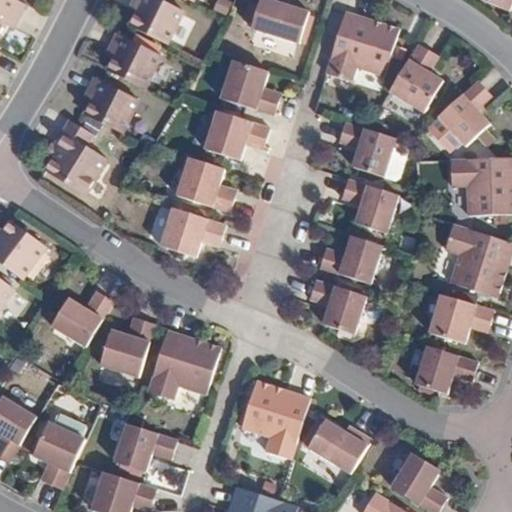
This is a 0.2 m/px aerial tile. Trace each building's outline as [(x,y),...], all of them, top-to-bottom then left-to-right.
[(23,2),(19,0),(0,0),(0,25),(7,12),(17,17),(23,2)] [(159,0),(190,15),(197,0),(159,0)] [(511,0),(472,0),(467,14),(497,27),(504,11),(497,8),(499,1),(511,7),(511,0)] [(183,26),(137,2),(128,21),(139,26),(132,42),(165,61),(183,26)] [(243,50),(294,68),(304,37),(275,26),(276,18),(256,11),(243,50)] [(389,51),(340,36),(322,95),(349,103),(355,87),(376,94),(389,51)] [(164,71),(120,48),(111,68),(121,73),(114,89),(146,106),(164,71)] [(428,72),(414,63),(386,106),(422,130),(441,101),(427,90),(423,96),(416,92),(428,72)] [(215,122),(268,140),(272,127),(246,117),(248,109),(258,111),(265,94),(229,81),(215,122)] [(138,118),(94,94),(86,108),(98,115),(90,130),(122,148),(138,118)] [(485,119),(470,103),(434,136),(461,164),(483,144),(468,130),(473,124),(477,127),(485,119)] [(266,148),(213,132),(202,169),(238,180),(242,167),(235,165),(236,157),(261,164),(266,148)] [(94,148),(72,136),(58,162),(63,165),(52,184),(90,207),(109,175),(87,161),(94,148)] [(391,154),(343,141),(337,161),(358,167),(352,187),(379,194),(391,154)] [(503,173),(444,177),(446,211),(459,210),(461,228),(506,225),(503,173)] [(174,214),(228,233),(235,214),(219,210),(217,216),(211,214),(220,186),(187,177),(174,214)] [(377,207),(329,192),(325,208),(345,214),(342,234),(366,241),(377,207)] [(0,261),(24,279),(45,250),(12,226),(0,241),(0,261)] [(212,266),(218,243),(166,228),(155,265),(183,274),(188,254),(198,257),(197,262),(212,266)] [(511,257),(450,238),(442,268),(458,272),(452,291),(495,307),(511,257)] [(309,263),(305,280),(353,296),(365,260),(336,252),(329,274),(321,271),(322,266),(309,263)] [(0,314),(18,289),(0,276),(0,314)] [(86,349),(115,305),(95,292),(83,310),(67,300),(50,327),(86,349)] [(348,308),(300,294),(295,315),(307,318),(309,314),(319,316),(313,337),(338,344),(348,308)] [(490,324),(433,306),(422,342),(458,353),(463,339),(457,338),(459,329),(487,337),(490,324)] [(138,379),(161,324),(151,320),(143,338),(117,328),(102,364),(138,379)] [(217,345),(170,331),(151,394),(174,401),(178,387),(203,393),(217,345)] [(470,395),(477,375),(424,361),(414,395),(440,403),(446,384),(456,387),(456,391),(470,395)] [(248,429),(270,436),(265,451),(292,459),(311,399),(292,393),(293,389),(264,380),(248,429)] [(0,456),(10,462),(40,414),(8,395),(0,408),(0,430),(5,433),(0,442),(0,456)] [(327,416),(308,445),(352,473),(375,439),(353,425),(350,430),(327,416)] [(65,491),(89,434),(54,418),(37,456),(51,463),(42,481),(65,491)] [(173,461),(180,440),(130,423),(117,460),(146,470),(151,454),(173,461)] [(391,486),(435,511),(442,511),(450,498),(432,487),(442,471),(410,453),(391,486)] [(153,511),(160,490),(106,474),(95,510),(100,511),(132,511),(134,507),(153,511)] [(299,511),(301,504),(235,485),(227,511),(299,511)] [(408,511),(378,493),(366,511),(408,511)]
